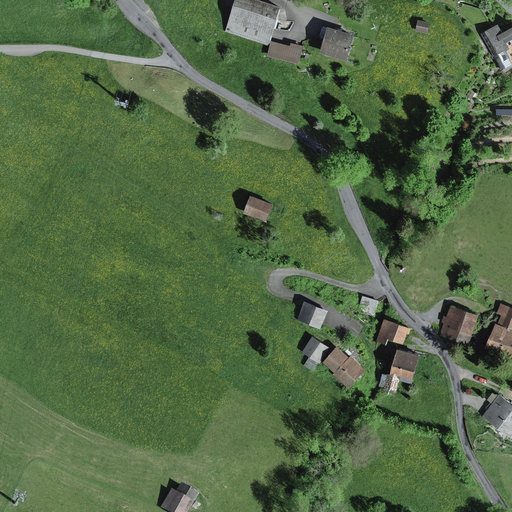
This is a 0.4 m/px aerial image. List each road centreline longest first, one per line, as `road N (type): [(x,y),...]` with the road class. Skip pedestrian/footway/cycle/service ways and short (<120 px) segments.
road 1 (unclassified): [(180,62),(333,162),(386,283),(449,363),(467,448),(502,511)]
road 2 (unclassified): [(0,49),(180,62)]
